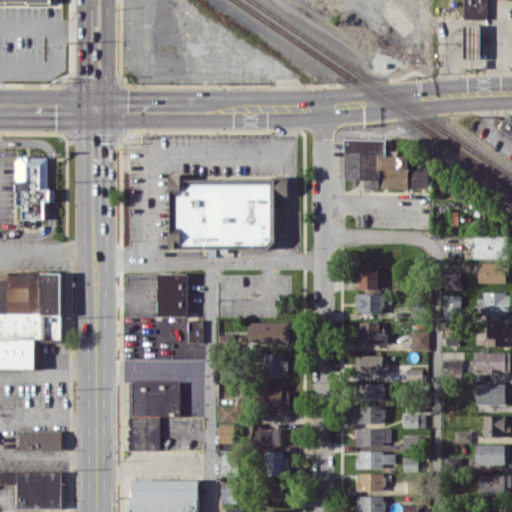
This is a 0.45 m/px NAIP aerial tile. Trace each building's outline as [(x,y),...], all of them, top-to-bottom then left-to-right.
[(488,18),(488,0),(464,0),(464,18),(488,18)] [(464,58),(480,58),(481,24),(465,24),(464,58)] [(511,134),(511,114),(509,113),(501,130),(511,134)] [(344,179),(363,179),(363,187),(428,188),(428,165),(417,165),(417,160),(408,160),(408,155),(386,155),(386,139),(344,138),(344,179)] [(22,218),(46,218),(46,201),(49,201),(49,157),(17,156),(16,205),(23,205),(22,218)] [(275,195),(288,195),(288,178),(193,179),(193,173),(171,173),(172,247),(275,246),(275,195)] [(472,256),(507,257),(508,235),(473,234),(472,256)] [(479,282),(506,282),(506,262),(479,262),(479,282)] [(378,267),(359,267),(360,288),(378,288),(378,267)] [(460,269),(443,270),(444,289),(461,288),(460,269)] [(0,367),(35,367),(35,340),(62,340),(62,272),(9,272),(9,280),(0,279),(0,367)] [(188,273),(159,272),(158,316),(188,316),(188,273)] [(484,291),(484,298),(478,297),(477,314),(510,314),(511,292),(484,291)] [(356,312),(384,311),(384,292),(356,293),(356,312)] [(444,318),(461,318),(461,294),(444,294),(444,318)] [(204,319),(189,319),(189,341),(204,341),(204,319)] [(289,321),(249,321),(248,341),(289,341),(289,321)] [(379,321),(358,321),(358,342),(388,343),(388,332),(379,332),(379,321)] [(445,344),(460,344),(460,322),(445,322),(445,344)] [(487,345),(505,345),(506,324),(488,323),(487,345)] [(411,349),(430,348),(429,329),(411,330),(411,349)] [(511,351),(476,351),(476,372),(511,372),(511,351)] [(286,352),(265,352),(265,363),(258,363),(258,375),(286,376),(286,352)] [(386,354),(356,355),(357,372),(386,371),(386,354)] [(462,359),(443,359),(443,373),(461,374),(462,359)] [(423,368),(408,367),(407,380),(422,380),(423,368)] [(130,449),(161,449),(160,414),(181,414),(181,381),(129,381),(130,449)] [(385,382),(358,382),(358,399),(385,399),(385,382)] [(505,403),(506,384),(476,384),(476,403),(505,403)] [(289,408),(289,386),(261,386),(262,414),(276,414),(276,408),(289,408)] [(221,420),(238,420),(237,404),(220,404),(221,420)] [(357,422),(384,422),(383,404),(356,405),(357,422)] [(404,427),(426,426),(425,413),(404,413),(404,427)] [(508,414),(484,415),(484,436),(503,436),(503,431),(508,431),(508,414)] [(220,424),(220,442),(235,442),(235,424),(220,424)] [(254,443),(286,444),(286,428),(254,427),(254,443)] [(391,428),(357,428),(356,445),(383,445),(383,440),(391,440),(391,428)] [(62,429),(20,430),(20,450),(62,449),(62,429)] [(472,430),(455,430),(455,441),(471,441),(472,430)] [(403,450),(418,450),(419,435),(404,435),(403,450)] [(477,463),(507,463),(507,452),(508,452),(508,443),(477,444),(477,463)] [(221,475),(237,474),(236,450),(221,450),(221,475)] [(288,451),(267,450),(267,474),(287,474),(288,451)] [(358,450),(358,467),(384,467),(384,462),(395,462),(395,451),(358,450)] [(62,470),(0,471),(0,475),(0,483),(17,482),(17,508),(62,507),(62,470)] [(356,490),(385,490),(385,473),(356,472),(356,490)] [(479,492),(511,493),(511,474),(479,473),(479,492)] [(198,511),(199,479),(131,479),(131,511),(198,511)] [(221,501),(237,501),(238,481),(222,481),(221,501)] [(283,497),(283,481),(266,481),(266,497),(283,497)] [(357,511),(379,511),(384,511),(385,495),(357,495),(357,511)] [(418,511),(419,503),(404,503),(403,511),(418,511)]
